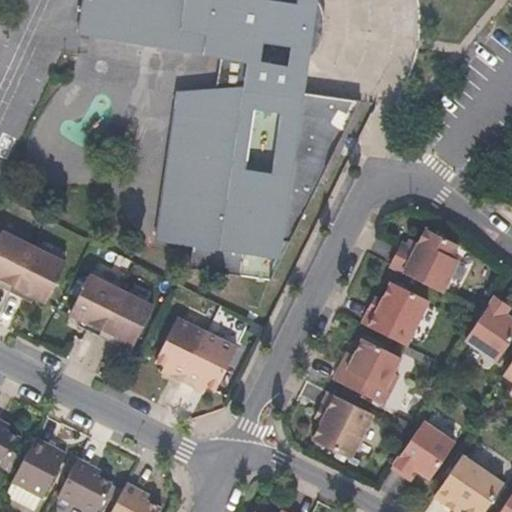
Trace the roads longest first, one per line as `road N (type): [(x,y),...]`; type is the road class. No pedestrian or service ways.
road 1 (residential): [(511,250),(424,185),(378,178),(244,434)]
road 2 (residential): [(0,361),(219,467)]
road 3 (residential): [(244,434),(386,511)]
